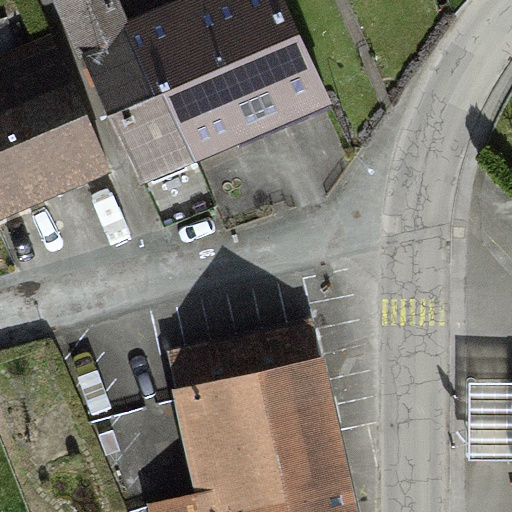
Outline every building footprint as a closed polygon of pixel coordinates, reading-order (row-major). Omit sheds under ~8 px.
[(47,0),(127,188),(307,112),(259,0),(201,0),(179,9),(117,35),(102,0),(47,0)] [(174,0),(179,9),(201,0),(174,0)] [(0,214),(96,172),(41,47),(0,65),(0,214)] [(157,361),(166,403),(315,369),(305,327),(157,361)] [(347,511),(315,369),(166,403),(190,509),(175,511),(347,511)]
